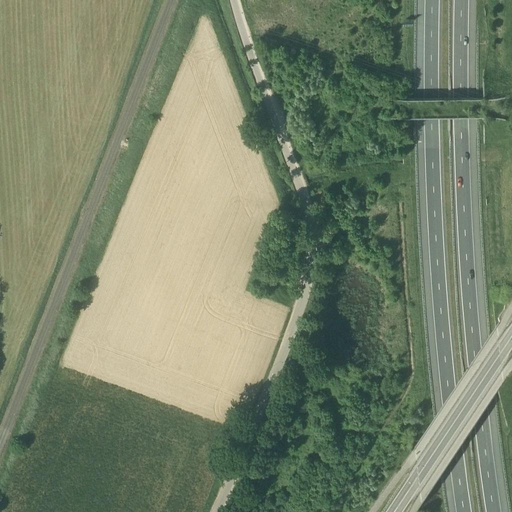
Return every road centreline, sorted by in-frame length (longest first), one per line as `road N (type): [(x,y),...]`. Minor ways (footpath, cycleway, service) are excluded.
road 1 (unclassified): [(212,511),(304,295),(311,253),(303,197),(237,0)]
road 2 (motorway): [(493,511),(474,352),(460,120),(462,0)]
road 3 (motorway): [(430,0),(436,240),(463,511)]
road 4 (secondary): [(395,511),(511,337)]
